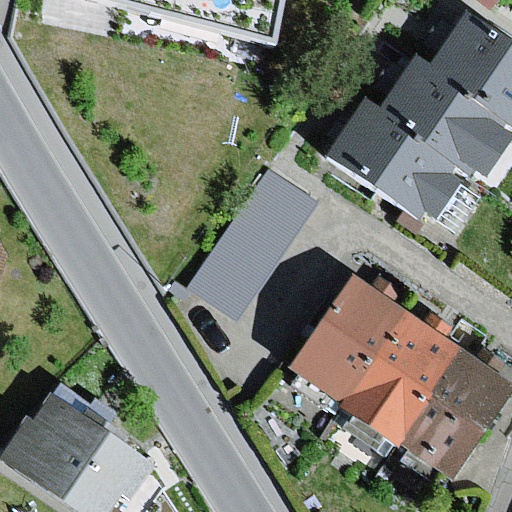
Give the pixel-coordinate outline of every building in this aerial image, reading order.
[(73,0),(289,56),(300,0),(73,0)] [(511,42),(475,18),(456,48),(442,69),(511,114),(511,42)] [(511,164),(511,114),(442,69),(427,59),(407,90),(389,117),(479,176),(496,188),(511,164)] [(479,176),(389,117),(374,108),(356,136),(338,163),(443,231),(479,176)] [(317,205),(269,172),(188,292),(236,324),(317,205)] [(0,310),(15,263),(0,238),(0,310)] [(415,319),(362,283),(299,375),(352,411),(415,319)] [(472,358),(415,319),(352,411),(348,419),(406,456),(408,452),(472,358)] [(511,412),(511,384),(472,358),(408,452),(462,487),(511,412)] [(36,425),(31,422),(4,462),(77,511),(125,511),(129,506),(138,511),(165,473),(55,398),(36,425)]
